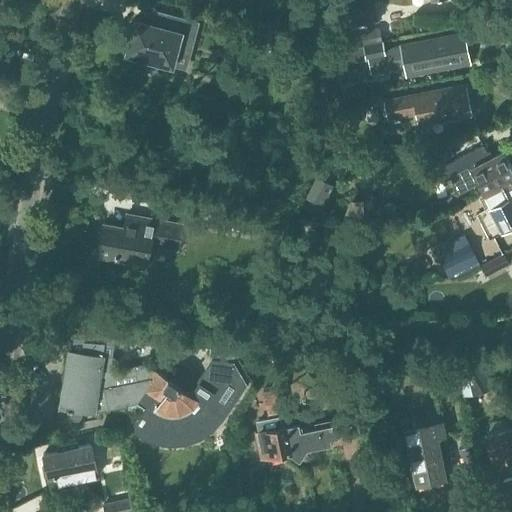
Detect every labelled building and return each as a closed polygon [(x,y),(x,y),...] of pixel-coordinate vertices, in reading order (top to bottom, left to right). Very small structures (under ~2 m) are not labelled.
[(376,5),(345,12),(348,29),(379,22),(376,5)] [(135,20),(134,23),(130,22),(127,35),(131,36),(130,39),(127,42),(126,46),(127,50),(126,53),(149,59),(147,67),(163,71),(165,63),(185,69),(198,22),(155,10),(151,24),(135,20)] [(380,74),(395,71),(404,66),(405,75),(470,62),(465,33),(400,46),(399,44),(394,45),(385,51),(383,41),(363,45),(363,46),(344,50),(347,64),(366,60),(366,61),(368,60),(371,74),(380,74)] [(382,102),(385,120),(414,114),(416,124),(464,115),(462,106),(470,105),(466,86),(382,102)] [(432,155),(452,150),(449,138),(429,143),(432,155)] [(478,184),(483,193),(479,196),(480,199),(511,183),(511,165),(505,152),(490,159),(483,146),(442,167),(448,178),(446,178),(450,185),(452,184),(457,195),(478,184)] [(316,178),(306,200),(323,208),(333,186),(316,178)] [(511,183),(480,199),(485,208),(475,213),(489,239),(511,226),(511,183)] [(254,212),(218,206),(215,228),(250,234),(254,212)] [(116,263),(132,266),(131,270),(144,272),(146,263),(148,264),(152,245),(179,250),(184,225),(146,219),(144,230),(104,223),(98,255),(117,258),(116,263)] [(438,258),(445,271),(452,268),(455,275),(477,264),(473,257),(476,256),(465,235),(441,247),(445,254),(438,258)] [(504,251),(480,264),(487,276),(511,263),(504,251)] [(457,354),(482,349),(479,334),(454,339),(457,354)] [(69,349),(60,407),(68,408),(67,410),(72,411),(71,413),(71,415),(72,416),(72,417),(74,418),(76,419),(77,419),(79,418),(81,417),(82,413),(82,411),(96,413),(96,412),(117,407),(126,406),(137,413),(150,395),(154,398),(161,387),(165,389),(171,380),(144,363),(113,370),(115,357),(69,349)] [(135,417),(127,428),(139,436),(153,443),(169,446),(186,445),(200,440),(213,431),(224,418),(247,384),(234,362),(211,359),(194,384),(196,385),(190,393),(182,387),(187,380),(176,372),(171,380),(165,389),(161,387),(154,398),(150,395),(137,413),(139,414),(136,418),(135,417)] [(478,360),(453,365),(461,397),(494,388),(478,360)] [(265,402),(279,400),(276,388),(263,391),(265,402)] [(279,400),(265,402),(268,415),(281,413),(279,400)] [(306,410),(282,415),(290,453),(300,460),(306,450),(332,445),(331,441),(349,437),(345,421),(336,422),(336,423),(335,423),(334,418),(309,423),(306,410)] [(257,429),(258,431),(256,431),(261,459),(290,453),(282,415),(280,415),(281,421),(271,423),(272,428),(266,429),(265,428),(257,429)] [(444,435),(441,420),(405,428),(417,484),(445,478),(436,437),(444,435)] [(490,445),(496,467),(498,467),(501,477),(511,473),(511,467),(511,464),(511,463),(511,425),(485,433),(485,434),(473,437),(476,448),(490,445)] [(43,454),(48,478),(56,476),(58,483),(87,477),(87,478),(98,475),(91,443),(80,446),(43,454)] [(132,511),(130,498),(104,503),(105,511),(132,511)]
